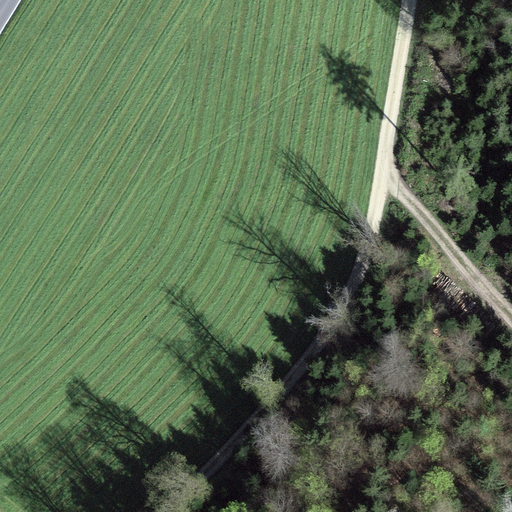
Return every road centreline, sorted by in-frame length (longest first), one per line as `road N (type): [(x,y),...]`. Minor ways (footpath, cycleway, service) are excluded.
road 1 (track): [(154,511),(290,376),(358,274),(414,0)]
road 2 (track): [(511,314),(383,180)]
